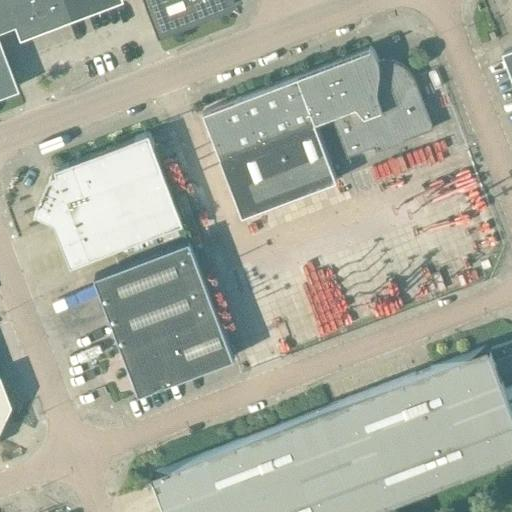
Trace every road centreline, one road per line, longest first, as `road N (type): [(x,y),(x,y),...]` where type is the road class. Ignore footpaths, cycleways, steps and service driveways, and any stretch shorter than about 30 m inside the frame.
road 1 (unclassified): [(77,457),(511,292)]
road 2 (unclassified): [(0,140),(289,31)]
road 3 (unclassified): [(77,457),(0,247)]
road 4 (unclassified): [(511,205),(435,0)]
